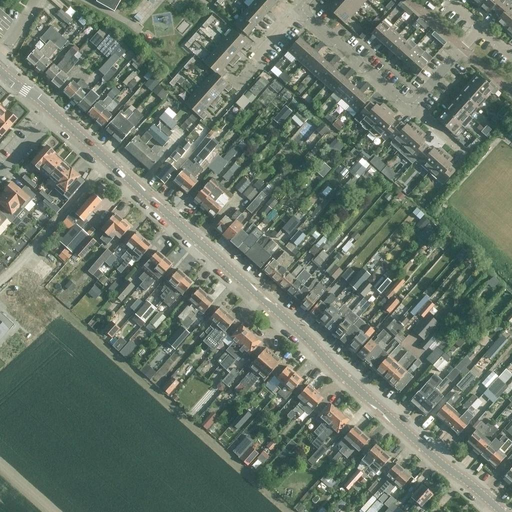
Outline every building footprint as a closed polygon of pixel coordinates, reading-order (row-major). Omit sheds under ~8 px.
[(92,0),(114,12),(120,0),(92,0)] [(269,11),(256,0),(255,0),(248,8),(261,19),(269,11)] [(276,3),(272,0),(256,0),(269,11),(276,3)] [(352,16),(335,0),(328,9),(345,24),(352,16)] [(359,8),(350,0),(335,0),(352,16),(359,8)] [(483,0),(479,6),(487,13),(490,10),(494,14),(506,0),(483,0)] [(511,0),(506,0),(494,14),(498,18),(496,21),(505,29),(511,20),(511,8),(510,6),(511,3),(511,0)] [(409,16),(412,13),(403,4),(400,8),(409,16)] [(261,19),(248,8),(241,16),(254,27),(261,19)] [(60,9),(56,15),(69,23),(73,17),(60,9)] [(254,27),(241,16),(234,24),(247,36),(254,27)] [(426,25),(419,18),(416,21),(423,28),(426,25)] [(383,21),(371,34),(379,41),(391,28),(383,21)] [(26,60),(34,67),(61,35),(50,26),(39,39),(45,44),(39,52),(36,49),(26,60)] [(108,57),(121,42),(110,33),(110,34),(103,28),(100,31),(100,30),(97,33),(90,42),(108,57)] [(391,28),(379,41),(386,48),(398,35),(391,28)] [(232,30),(225,38),(239,51),(242,47),(246,51),(251,46),(232,30)] [(440,43),(443,40),(434,32),(431,35),(440,43)] [(61,35),(34,67),(41,73),(51,62),(48,59),(58,48),(59,50),(64,44),(67,47),(70,43),(67,41),(61,35)] [(398,35),(386,48),(394,55),(406,41),(398,35)] [(239,51),(225,38),(218,46),(236,62),(240,58),(236,54),(239,51)] [(287,52),(295,59),(307,45),(299,38),(287,52)] [(406,41),(394,55),(402,61),(413,48),(406,41)] [(307,45),(295,59),(303,65),(322,43),(321,42),(313,51),(307,45)] [(322,43),(303,65),(310,72),(322,59),(316,54),(324,45),(322,43)] [(236,62),(218,46),(211,54),(225,67),(228,63),(232,67),(236,62)] [(43,75),(51,82),(74,56),(73,56),(77,52),(72,48),(64,57),(65,57),(59,64),(60,65),(57,67),(53,64),(43,75)] [(413,48),(402,61),(409,68),(421,55),(413,48)] [(120,57),(123,54),(118,50),(115,53),(99,70),(104,75),(103,76),(111,83),(119,74),(112,67),(120,57)] [(225,67),(211,54),(204,62),(232,88),(232,87),(222,78),(226,74),(222,70),(225,67)] [(322,59),(310,72),(318,79),(337,57),(336,55),(328,64),(322,59)] [(421,55),(409,68),(417,75),(429,62),(421,55)] [(74,56),(51,82),(59,89),(69,78),(65,75),(76,63),(76,62),(78,60),(74,56)] [(337,57),(318,79),(325,86),(337,73),(331,67),(339,58),(337,57)] [(232,88),(204,62),(203,62),(214,72),(207,79),(221,92),(224,89),(228,92),(232,88)] [(337,73),(325,86),(333,92),(353,70),(351,69),(343,78),(337,73)] [(148,81),(145,83),(151,90),(160,82),(150,70),(144,76),(148,81)] [(353,70),(333,92),(341,99),(352,86),(346,81),(354,72),(353,70)] [(478,75),(469,84),(484,98),(493,88),(478,75)] [(63,93),(70,99),(85,83),(81,79),(76,85),(73,81),(63,93)] [(221,92),(207,79),(199,87),(218,104),(222,99),(218,96),(221,92)] [(277,93),(282,88),(274,81),(270,87),(277,93)] [(264,87),(258,82),(250,90),(256,96),(264,87)] [(85,83),(70,99),(78,106),(91,90),(88,88),(89,87),(85,83)] [(352,86),(341,99),(348,106),(368,84),(366,83),(358,91),(352,86)] [(157,84),(153,91),(163,99),(168,92),(157,84)] [(368,84),(348,106),(356,113),(368,100),(362,94),(370,85),(368,84)] [(484,98),(469,84),(461,93),(476,107),(484,98)] [(218,104),(199,87),(192,96),(207,108),(210,105),(214,109),(218,104)] [(91,90),(78,106),(85,113),(100,96),(96,93),(92,90),(91,90)] [(287,92),(282,96),(287,100),(291,96),(287,92)] [(476,107),(461,93),(453,102),(468,116),(476,107)] [(112,102),(110,104),(95,121),(102,128),(112,117),(109,114),(116,106),(116,107),(120,103),(119,103),(122,100),(117,96),(115,99),(114,98),(111,102),(112,102)] [(129,118),(112,136),(120,143),(129,133),(132,134),(132,135),(134,137),(140,131),(142,132),(171,100),(167,96),(147,117),(137,128),(136,130),(133,126),(132,126),(137,120),(142,114),(137,109),(129,118)] [(207,108),(192,96),(185,104),(203,120),(208,115),(204,112),(207,108)] [(97,103),(93,107),(87,114),(95,121),(110,104),(103,98),(98,104),(97,103)] [(468,116),(453,102),(445,111),(460,124),(468,116)] [(370,103),(358,115),(355,119),(361,125),(362,127),(364,130),(366,130),(368,132),(388,110),(382,104),(378,108),(375,106),(374,107),(370,103)] [(283,109),(280,113),(286,118),(290,114),(283,109)] [(388,110),(368,132),(375,138),(379,138),(380,136),(385,140),(388,136),(397,126),(393,122),(390,119),(394,115),(388,110)] [(460,124),(445,111),(437,120),(452,134),(460,124)] [(159,118),(171,129),(177,123),(164,112),(159,118)] [(0,139),(16,121),(7,113),(0,120),(0,139)] [(191,113),(182,124),(188,130),(198,119),(191,113)] [(279,126),(286,118),(280,113),(272,121),(279,126)] [(104,130),(112,136),(129,118),(124,114),(120,118),(121,119),(118,122),(114,118),(104,130)] [(405,127),(400,123),(397,126),(388,136),(393,140),(390,143),(391,145),(398,151),(400,151),(402,148),(418,130),(413,124),(409,128),(406,126),(405,127)] [(125,149),(137,159),(148,148),(145,145),(149,141),(152,137),(155,140),(162,132),(153,125),(146,132),(147,132),(143,136),(139,140),(136,137),(125,149)] [(168,137),(172,133),(164,126),(160,130),(168,137)] [(326,131),(320,126),(317,130),(322,134),(326,131)] [(418,130),(402,148),(415,160),(427,147),(423,143),(424,142),(421,139),(424,135),(418,130)] [(169,139),(162,132),(155,140),(163,147),(169,139)] [(187,159),(177,171),(177,172),(179,174),(173,181),(180,188),(218,144),(212,139),(197,156),(196,162),(194,165),(187,159)] [(337,139),(329,147),(337,154),(344,146),(337,139)] [(181,158),(191,145),(184,141),(170,157),(172,158),(156,176),(165,184),(177,170),(171,165),(175,161),(176,162),(180,157),(181,158)] [(218,144),(180,188),(187,194),(198,182),(194,178),(196,176),(197,177),(199,175),(198,174),(202,169),(205,171),(208,167),(212,171),(214,169),(215,169),(223,159),(215,152),(217,148),(218,149),(221,146),(218,144)] [(148,148),(137,159),(149,170),(163,154),(154,146),(150,150),(148,148)] [(37,173),(40,169),(54,154),(45,147),(28,165),(37,173)] [(431,151),(427,147),(415,160),(429,172),(445,154),(439,148),(436,152),(432,150),(431,151)] [(49,177),(62,162),(54,154),(40,169),(49,177)] [(445,154),(429,172),(443,184),(454,171),(449,167),(451,166),(447,163),(451,159),(445,154)] [(223,159),(215,169),(219,173),(227,163),(223,159)] [(57,184),(70,170),(62,162),(49,177),(57,184)] [(358,163),(353,169),(360,175),(365,169),(358,163)] [(235,164),(223,178),(227,181),(238,167),(235,164)] [(369,168),(366,174),(372,177),(375,171),(369,168)] [(63,196),(79,178),(70,170),(57,184),(54,188),(63,196)] [(243,177),(234,188),(241,194),(250,184),(243,177)] [(193,199),(200,206),(220,184),(213,178),(204,187),(193,199)] [(36,186),(30,180),(28,183),(34,189),(36,186)] [(260,191),(265,185),(259,180),(254,185),(260,191)] [(21,190),(13,183),(5,192),(24,209),(35,196),(25,186),(21,190)] [(220,184),(200,206),(207,212),(227,190),(226,189),(226,190),(222,187),(223,186),(220,184)] [(250,201),(258,192),(251,186),(243,194),(250,201)] [(227,190),(207,212),(214,218),(225,206),(221,202),(223,200),(225,202),(231,195),(229,193),(230,192),(227,190)] [(24,209),(5,192),(0,198),(0,204),(5,209),(1,213),(11,223),(24,209)] [(259,204),(266,196),(261,192),(246,209),(251,214),(259,205),(259,204)] [(72,253),(86,237),(88,235),(81,228),(84,225),(88,229),(96,220),(99,222),(110,210),(101,201),(93,194),(84,204),(74,215),(80,220),(60,242),(62,244),(60,246),(64,250),(66,247),(72,253)] [(53,201),(47,196),(45,198),(51,204),(53,201)] [(259,212),(264,216),(271,222),(278,215),(272,209),(277,202),(272,197),(265,204),(266,205),(259,212)] [(418,208),(414,213),(421,220),(425,215),(418,208)] [(225,216),(221,221),(215,228),(222,235),(242,214),(238,210),(232,217),(230,220),(225,216)] [(109,229),(100,239),(103,242),(123,220),(115,214),(104,226),(109,229)] [(242,214),(222,235),(230,242),(241,230),(243,227),(240,224),(246,217),(242,214)] [(289,234),(300,222),(293,216),(282,229),(289,234)] [(425,216),(417,225),(423,230),(431,221),(425,216)] [(29,230),(34,234),(42,224),(37,220),(29,230)] [(130,227),(123,220),(103,242),(107,245),(116,235),(120,239),(130,227)] [(245,233),(241,230),(230,242),(237,248),(256,227),(253,224),(249,228),(245,233)] [(277,233),(282,227),(279,224),(273,230),(277,233)] [(416,238),(424,245),(435,232),(428,226),(416,238)] [(256,227),(237,248),(245,255),(256,243),(251,239),(256,234),(256,235),(260,230),(256,227)] [(121,258),(124,261),(144,239),(136,232),(126,244),(130,248),(121,258)] [(306,236),(302,232),(293,241),(298,245),(306,236)] [(96,242),(90,236),(75,253),(81,258),(96,242)] [(256,243),(245,255),(252,262),(271,240),(267,237),(263,241),(264,242),(260,247),(256,243)] [(144,239),(124,261),(116,270),(120,273),(128,264),(132,259),(136,262),(137,261),(141,258),(151,246),(144,239)] [(271,240),(252,262),(260,269),(271,257),(268,254),(276,245),(271,240)] [(342,249),(346,252),(352,243),(348,240),(342,249)] [(291,241),(285,247),(291,252),(297,246),(292,242),(291,241)] [(314,257),(320,250),(314,245),(308,251),(314,257)] [(93,275),(107,259),(112,253),(107,249),(88,271),(93,275)] [(344,255),(351,261),(356,256),(348,250),(344,255)] [(114,251),(112,253),(107,259),(111,262),(118,254),(114,251)] [(144,281),(145,279),(165,258),(157,251),(146,263),(147,263),(143,267),(147,270),(140,278),(144,281)] [(316,258),(322,263),(328,256),(322,251),(316,258)] [(262,270),(270,277),(289,256),(284,252),(276,261),(273,258),(262,270)] [(337,254),(325,268),(329,272),(328,273),(335,279),(342,271),(335,265),(341,258),(337,254)] [(289,256),(270,277),(277,284),(288,272),(285,270),(294,260),(289,256)] [(172,264),(165,258),(145,279),(149,282),(157,273),(161,276),(172,264)] [(44,261),(36,271),(46,278),(53,268),(44,261)] [(288,272),(277,284),(285,291),(304,269),(299,265),(291,274),(288,272)] [(349,284),(357,275),(349,268),(341,277),(349,284)] [(178,269),(168,282),(164,286),(167,288),(160,296),(164,300),(186,276),(178,269)] [(304,269),(285,291),(292,297),(303,285),(299,281),(303,276),(303,277),(307,272),(304,269)] [(356,291),(370,276),(362,269),(349,284),(356,291)] [(96,281),(101,276),(97,272),(92,277),(96,281)] [(368,279),(373,284),(378,278),(373,273),(368,279)] [(373,287),(380,294),(391,282),(384,275),(373,287)] [(186,276),(164,300),(163,302),(169,307),(181,294),(182,295),(193,283),(186,276)] [(400,277),(390,288),(390,289),(384,295),(389,299),(405,282),(400,277)] [(136,285),(128,278),(114,295),(121,301),(136,285)] [(303,285),(292,297),(300,304),(319,283),(315,279),(311,283),(311,284),(307,289),(303,285)] [(71,289),(75,285),(70,280),(66,285),(71,289)] [(357,291),(364,297),(373,287),(365,281),(357,291)] [(319,283),(300,304),(307,311),(327,289),(319,283)] [(92,298),(99,290),(94,286),(87,294),(92,298)] [(187,316),(187,317),(207,295),(199,288),(188,300),(192,304),(184,313),(182,312),(175,320),(180,324),(187,316)] [(309,313),(317,320),(336,298),(331,294),(323,303),(320,301),(309,313)] [(214,302),(207,295),(187,317),(191,320),(199,310),(203,314),(214,302)] [(389,313),(399,302),(393,297),(389,302),(389,301),(383,308),(389,313)] [(336,298),(317,320),(325,326),(335,314),(339,309),(336,307),(341,302),(336,298)] [(427,313),(434,305),(430,302),(428,300),(416,313),(418,314),(423,318),(427,313)] [(144,322),(156,309),(147,301),(135,315),(144,322)] [(405,302),(399,308),(398,307),(396,310),(403,316),(411,307),(407,303),(406,304),(405,302)] [(213,322),(205,332),(203,334),(206,338),(208,335),(228,313),(220,307),(209,319),(213,322)] [(335,314),(325,326),(332,333),(351,312),(347,308),(343,313),(344,313),(339,318),(335,314)] [(476,309),(472,314),(455,331),(460,336),(481,314),(476,309)] [(156,328),(165,318),(159,312),(150,323),(156,328)] [(359,318),(351,312),(332,333),(340,340),(350,328),(359,318)] [(6,334),(14,325),(1,313),(0,314),(0,338),(5,333),(6,334)] [(228,313),(208,335),(219,345),(228,335),(225,332),(235,320),(228,313)] [(195,329),(204,318),(201,315),(191,325),(195,329)] [(390,331),(397,323),(390,316),(383,325),(390,331)] [(403,326),(408,320),(403,316),(398,322),(403,326)] [(433,330),(439,323),(433,318),(425,327),(418,335),(424,340),(433,330)] [(103,329),(113,336),(120,327),(110,320),(103,329)] [(405,328),(410,332),(417,324),(412,320),(405,328)] [(350,328),(340,340),(347,346),(367,324),(366,324),(366,325),(362,321),(358,326),(359,327),(355,332),(350,328)] [(399,344),(375,371),(381,376),(394,361),(392,359),(403,347),(401,346),(410,336),(414,340),(418,335),(425,327),(419,322),(417,324),(410,332),(399,344)] [(367,324),(347,346),(355,353),(374,331),(367,324)] [(181,325),(167,341),(176,349),(190,332),(181,325)] [(219,359),(224,363),(251,334),(241,325),(230,337),(234,341),(226,351),(219,359)] [(357,355),(363,360),(387,333),(383,330),(376,337),(377,338),(373,342),(370,340),(357,355)] [(420,345),(425,350),(439,335),(433,330),(420,345)] [(387,333),(363,360),(369,366),(382,351),(380,349),(391,337),(387,333)] [(397,333),(394,337),(399,343),(403,339),(397,333)] [(260,342),(251,334),(224,363),(222,366),(226,370),(237,358),(239,359),(246,352),(249,355),(260,342)] [(205,338),(202,335),(196,341),(200,344),(205,338)] [(112,345),(119,350),(127,341),(120,336),(112,345)] [(126,356),(136,345),(130,339),(119,351),(126,356)] [(382,351),(369,366),(375,371),(399,344),(395,341),(391,345),(392,346),(386,354),(382,351)] [(492,348),(496,351),(501,346),(497,342),(492,348)] [(437,347),(426,359),(439,371),(447,362),(441,356),(443,353),(437,347)] [(266,348),(255,360),(247,369),(251,373),(240,385),(243,388),(250,381),(274,354),(266,348)] [(394,361),(381,376),(387,382),(411,355),(407,351),(397,364),(394,361)] [(281,361),(274,354),(250,381),(254,384),(260,377),(264,380),(281,361)] [(411,355),(387,382),(393,387),(402,377),(406,372),(405,370),(415,358),(411,355)] [(406,372),(402,377),(393,387),(399,392),(413,377),(409,374),(412,370),(413,371),(416,368),(417,368),(421,363),(417,360),(410,368),(406,372)] [(499,375),(508,364),(502,360),(493,370),(499,375)] [(273,398),(277,392),(295,373),(287,366),(276,378),(280,382),(269,394),(273,398)] [(227,386),(238,373),(233,368),(222,381),(227,386)] [(451,381),(459,372),(454,368),(446,377),(451,381)] [(486,387),(497,375),(492,370),(481,383),(486,387)] [(462,391),(475,376),(469,371),(455,386),(462,391)] [(302,380),(295,373),(277,392),(285,400),(292,392),(291,392),(302,380)] [(410,402),(417,409),(442,381),(434,374),(410,402)] [(178,383),(172,378),(163,389),(169,394),(178,383)] [(487,389),(494,396),(505,384),(497,378),(487,389)] [(442,381),(417,409),(425,415),(437,402),(432,397),(439,390),(440,390),(445,384),(442,381)] [(476,389),(482,394),(486,390),(480,384),(476,389)] [(296,413),(315,392),(308,385),(297,397),(301,401),(293,410),(291,408),(287,413),(292,417),(296,413)] [(323,398),(315,392),(296,413),(292,418),(296,421),(300,417),(300,416),(308,407),(312,410),(323,398)] [(435,415),(443,422),(454,410),(449,406),(452,403),(453,404),(456,401),(460,396),(455,392),(435,415)] [(454,410),(443,422),(450,428),(468,409),(475,400),(471,396),(462,406),(463,407),(458,413),(454,410)] [(329,404),(318,416),(316,418),(316,419),(321,424),(314,432),(318,435),(322,430),(328,424),(339,412),(329,404)] [(237,429),(252,414),(245,408),(231,423),(237,429)] [(468,409),(450,428),(458,435),(468,423),(466,421),(472,413),(468,409)] [(201,424),(207,429),(218,416),(212,411),(201,424)] [(348,421),(339,412),(328,424),(328,425),(323,431),(322,430),(318,435),(319,436),(312,443),(318,449),(308,461),(313,466),(328,449),(321,443),(323,441),(324,441),(334,430),(337,433),(348,421)] [(465,442),(473,449),(493,426),(488,422),(484,426),(478,420),(472,426),(476,430),(465,442)] [(347,442),(339,451),(331,460),(334,463),(362,433),(354,426),(343,438),(347,442)] [(493,426),(473,449),(480,455),(491,443),(487,439),(490,436),(491,437),(497,430),(493,426)] [(258,453),(251,446),(255,441),(243,431),(228,448),(248,465),(258,453)] [(369,439),(362,433),(334,463),(335,463),(334,465),(338,469),(346,460),(345,458),(354,448),(358,451),(369,439)] [(501,446),(487,462),(495,468),(506,456),(503,454),(511,443),(503,435),(499,439),(503,443),(501,446)] [(271,439),(266,446),(272,450),(277,443),(271,439)] [(283,458),(296,444),(292,439),(279,454),(283,458)] [(491,443),(480,455),(487,462),(501,446),(498,443),(495,447),(491,443)] [(363,473),(383,451),(375,445),(364,457),(368,460),(366,463),(363,461),(360,464),(363,466),(360,470),(359,469),(356,472),(360,476),(363,473)] [(263,450),(258,457),(264,462),(269,455),(263,450)] [(390,458),(383,451),(363,473),(367,476),(375,467),(379,470),(382,473),(390,464),(387,462),(390,458)] [(396,463),(393,467),(390,464),(382,473),(385,476),(385,475),(389,479),(381,489),(384,492),(403,470),(396,463)] [(403,470),(384,492),(375,501),(376,502),(366,511),(374,511),(382,503),(387,497),(386,496),(396,485),(400,489),(411,477),(403,470)] [(326,473),(321,479),(329,487),(335,481),(326,473)] [(361,485),(366,480),(361,476),(357,481),(361,485)] [(421,507),(432,494),(422,485),(408,501),(413,505),(415,502),(421,507)] [(375,501),(384,492),(381,489),(374,496),(370,500),(374,503),(375,501)] [(402,511),(397,508),(392,503),(384,511),(402,511)]
